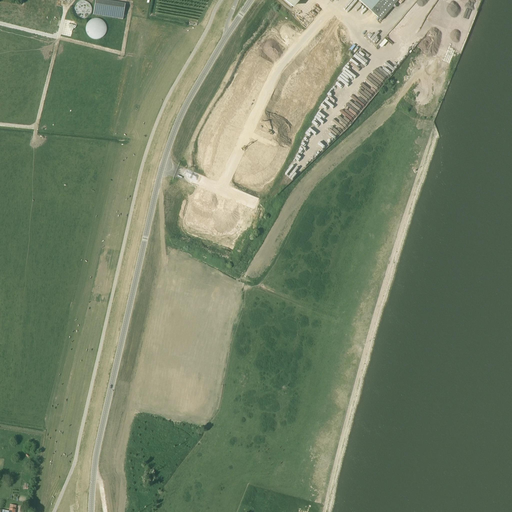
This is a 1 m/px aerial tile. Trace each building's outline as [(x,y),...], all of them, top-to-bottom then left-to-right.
[(126,4),(99,0),(96,0),(94,15),(124,19),(126,4)] [(356,0),(378,19),(381,21),(399,0),(356,0)] [(363,6),(354,13),(359,18),(367,11),(363,6)] [(92,41),(108,34),(101,17),(85,24),(92,41)] [(378,44),(385,36),(381,33),(374,41),(378,44)] [(385,39),(380,45),(383,48),(389,41),(385,39)] [(361,60),(364,54),(358,51),(355,57),(361,60)] [(310,139),(312,140),(316,133),(310,129),(307,135),(303,143),(308,146),(310,142),(309,141),(310,139)]
